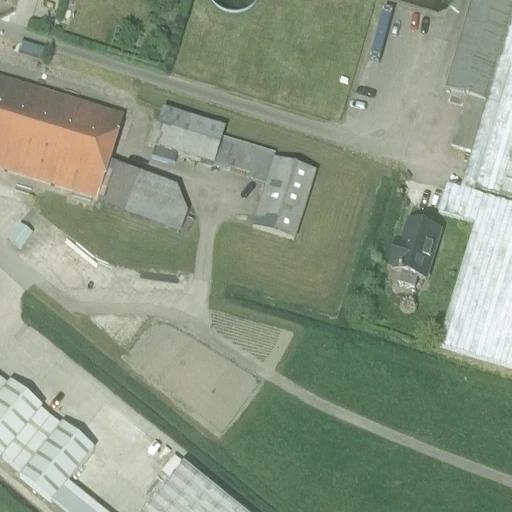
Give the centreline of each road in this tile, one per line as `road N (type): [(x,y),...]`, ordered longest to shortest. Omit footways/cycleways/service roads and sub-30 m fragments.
road 1 (unknown): [(0,25),(345,138),(407,121),(460,0)]
road 2 (unknown): [(0,291),(15,335),(34,353),(243,511)]
